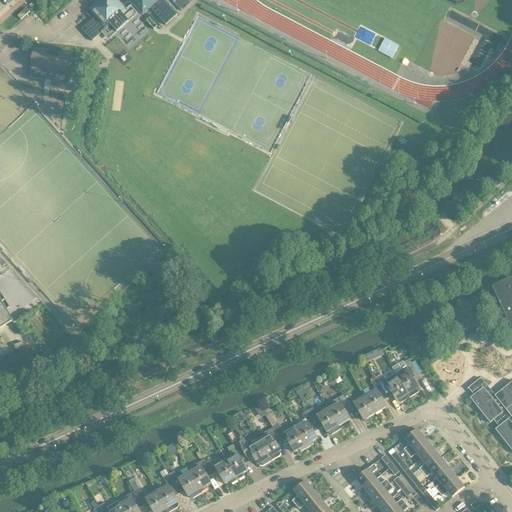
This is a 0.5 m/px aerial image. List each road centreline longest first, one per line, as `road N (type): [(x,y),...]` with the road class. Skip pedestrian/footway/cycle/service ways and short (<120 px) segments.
road 1 (secondary): [(0,463),(511,228)]
road 2 (residential): [(489,477),(433,412),(220,511)]
